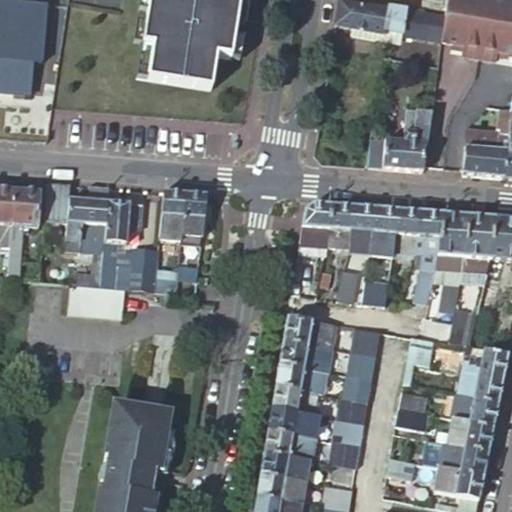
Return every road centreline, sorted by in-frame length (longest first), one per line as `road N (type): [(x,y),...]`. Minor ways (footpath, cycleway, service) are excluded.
road 1 (residential): [(271,185),(256,218),(208,511)]
road 2 (residential): [(271,185),(0,163)]
road 3 (residential): [(511,202),(271,185)]
road 4 (unknown): [(22,332),(171,320),(238,328)]
road 5 (residential): [(278,158),(296,126),(316,0)]
road 6 (unknown): [(365,511),(392,352)]
road 7 (residential): [(292,0),(273,120),(278,158)]
